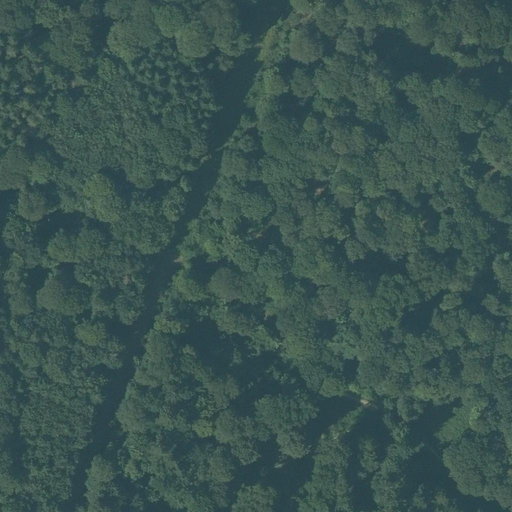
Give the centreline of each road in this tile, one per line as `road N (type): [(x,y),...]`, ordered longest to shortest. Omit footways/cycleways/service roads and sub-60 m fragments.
road 1 (track): [(0,177),(184,259),(262,311),(335,382),(411,422),(482,511)]
road 2 (track): [(19,511),(0,327)]
